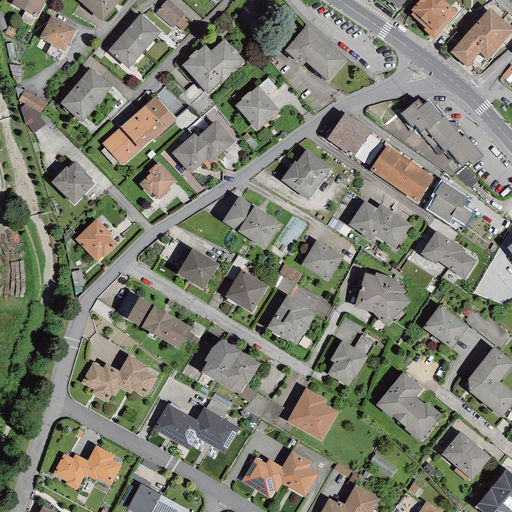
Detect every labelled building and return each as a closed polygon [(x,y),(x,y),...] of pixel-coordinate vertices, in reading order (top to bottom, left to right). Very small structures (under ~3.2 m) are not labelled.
[(25,11),(34,16),(35,17),(44,0),(16,0),(14,5),(25,11)] [(80,0),(101,18),(116,0),(80,0)] [(433,35),(453,13),(438,0),(424,0),(422,2),(414,12),(416,14),(413,16),(433,35)] [(172,26),(182,14),(167,1),(157,12),(172,26)] [(30,24),(34,16),(25,11),(24,14),(21,19),(30,24)] [(488,58),(511,32),(491,13),(453,53),(466,65),(480,50),(488,58)] [(127,67),(157,33),(140,18),(110,52),(127,67)] [(51,43),(62,50),(73,31),(51,19),(41,38),(51,43)] [(342,61),(306,29),(286,52),(301,66),(306,61),(326,79),(342,61)] [(61,53),(62,50),(51,43),(46,54),(58,60),(62,53),(61,53)] [(240,63),(224,44),(210,55),(205,49),(185,66),(197,80),(204,88),(217,77),(220,80),(240,63)] [(20,81),(22,66),(9,65),(11,73),(15,80),(20,81)] [(509,83),(511,79),(511,65),(502,77),(509,83)] [(80,119),(107,88),(90,73),(63,104),(80,119)] [(265,99),(276,89),(268,79),(257,89),(258,90),(265,99)] [(188,107),(201,117),(214,105),(206,95),(208,93),(204,88),(197,80),(178,97),(188,107)] [(24,104),(40,113),(47,104),(24,90),(18,101),(24,104)] [(257,129),(276,112),(265,99),(258,90),(238,107),(257,129)] [(171,123),(173,121),(155,100),(116,134),(132,153),(151,136),(153,138),(171,123)] [(429,130),(439,143),(446,151),(449,148),(463,165),(468,160),(472,165),(481,157),(464,136),(460,138),(443,118),(441,119),(427,103),(423,106),(418,100),(415,103),(401,114),(412,127),(415,124),(421,132),(426,127),(429,130)] [(41,114),(40,113),(24,104),(20,108),(26,125),(28,125),(34,133),(46,124),(40,118),(41,114)] [(211,129),(201,117),(188,107),(173,121),(171,123),(181,134),(178,136),(185,145),(193,138),(197,142),(211,129)] [(352,156),(367,134),(344,118),(329,139),(352,156)] [(229,142),(215,126),(211,129),(197,142),(193,138),(185,145),(175,154),(190,170),(206,155),(210,159),(229,142)] [(433,148),(439,143),(429,130),(426,127),(421,132),(420,133),(433,148)] [(416,200),(430,179),(386,150),(373,170),(416,200)] [(329,169),(306,152),(296,165),(295,165),(284,180),(307,198),(329,169)] [(82,172),(75,165),(68,172),(66,170),(53,183),(73,203),(91,185),(80,174),(82,172)] [(157,196),(172,181),(158,166),(152,172),(153,173),(141,185),(149,193),(152,190),(157,196)] [(465,223),(471,214),(461,208),(467,200),(443,184),(436,194),(439,196),(431,209),(448,221),(452,215),(465,223)] [(264,246),(277,225),(239,201),(226,222),(264,246)] [(378,213),(365,204),(352,225),(372,238),(375,233),(395,247),(409,226),(381,207),(378,213)] [(103,254),(113,245),(93,224),(78,240),(96,259),(102,253),(103,254)] [(69,241),(72,238),(70,236),(75,232),(71,228),(63,235),(69,241)] [(472,262),(459,253),(460,251),(436,234),(423,254),(435,262),(437,258),(449,267),(457,273),(463,276),(472,262)] [(182,270),(192,252),(173,240),(162,258),(182,270)] [(326,279),(339,258),(316,244),(303,265),(326,279)] [(203,288),(216,266),(192,252),(182,270),(179,274),(203,288)] [(241,273),(246,265),(245,265),(247,259),(237,255),(225,275),(236,281),(241,273)] [(284,277),(296,284),(302,274),(284,263),(278,273),(284,277)] [(453,284),(457,278),(455,276),(457,273),(449,267),(442,277),(453,284)] [(78,280),(76,271),(71,273),(76,296),(84,290),(82,279),(78,280)] [(251,310),(264,287),(241,273),(236,281),(227,296),(251,310)] [(389,280),(376,276),(375,279),(366,276),(357,306),(373,310),(385,323),(407,302),(400,294),(402,292),(393,282),(389,280)] [(287,298),(296,284),(284,277),(275,291),(287,298)] [(116,312),(129,290),(115,280),(98,299),(116,312)] [(295,342),(311,315),(303,311),(304,309),(287,298),(269,328),(287,338),(287,337),(295,342)] [(177,347),(188,328),(140,301),(129,318),(177,347)] [(451,346),(465,327),(440,308),(426,328),(451,346)] [(485,320),(473,310),(464,321),(499,349),(510,335),(487,317),(485,320)] [(347,331),(355,320),(348,315),(340,326),(347,331)] [(196,319),(191,328),(201,333),(206,324),(196,319)] [(194,345),(198,338),(191,334),(187,341),(194,345)] [(366,359),(376,342),(361,334),(352,350),(364,358),(366,359)] [(197,382),(209,362),(207,360),(213,349),(199,341),(181,373),(197,382)] [(246,383),(257,365),(222,344),(213,349),(207,360),(209,362),(203,372),(237,392),(244,381),(246,383)] [(354,374),(364,358),(352,350),(342,344),(333,359),(337,362),(330,373),(347,383),(353,373),(354,374)] [(501,415),(511,400),(511,394),(497,383),(511,364),(494,350),(470,381),(472,391),(501,415)] [(152,379),(141,373),(144,368),(129,360),(120,376),(107,368),(104,373),(93,366),(84,382),(96,389),(94,392),(106,399),(111,391),(113,392),(118,384),(129,390),(132,386),(143,393),(152,379)] [(424,409),(410,397),(417,389),(403,378),(381,405),(420,436),(437,415),(426,406),(424,409)] [(272,426),(283,408),(256,390),(244,409),(272,426)] [(320,438),(334,413),(320,405),(322,401),(306,391),(289,420),(320,438)] [(221,420),(227,408),(211,399),(205,410),(221,420)] [(197,424),(168,408),(157,428),(188,446),(195,434),(223,451),(236,429),(221,420),(205,410),(197,424)] [(471,477),(488,458),(460,434),(444,454),(471,477)] [(118,466),(108,460),(110,457),(97,449),(88,465),(76,458),(73,462),(64,457),(55,473),(69,481),(68,483),(76,488),(83,474),(86,476),(87,473),(95,477),(96,474),(110,482),(118,466)] [(315,475),(304,469),(306,464),(292,456),(283,472),(269,464),(267,468),(256,461),(245,480),(268,494),(273,487),(276,488),(281,480),(304,493),(315,475)] [(347,475),(350,468),(338,461),(334,468),(347,475)] [(507,511),(511,506),(511,477),(507,474),(481,505),(488,511),(507,511)] [(414,494),(419,488),(412,483),(408,489),(414,494)] [(177,511),(180,508),(141,487),(130,508),(137,511),(177,511)] [(369,511),(377,500),(356,488),(345,507),(339,504),(338,506),(329,501),(323,511),(369,511)] [(419,511),(425,504),(406,491),(391,511),(419,511)] [(458,508),(462,503),(451,493),(448,497),(458,508)]
